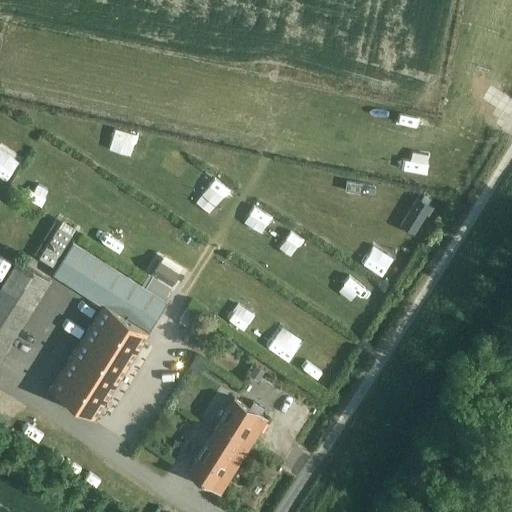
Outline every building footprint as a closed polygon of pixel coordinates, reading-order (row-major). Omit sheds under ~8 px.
[(11,129),(5,140),(18,146),(23,135),(11,129)] [(148,155),(174,169),(185,149),(159,135),(148,155)] [(0,138),(0,170),(15,149),(0,138)] [(93,190),(103,169),(82,159),(73,180),(93,190)] [(26,163),(15,182),(35,195),(47,176),(26,163)] [(263,215),(266,205),(252,200),(248,210),(263,215)] [(91,233),(114,243),(122,224),(100,214),(91,233)] [(57,226),(38,257),(52,266),(71,234),(57,226)] [(165,301),(72,243),(53,273),(101,303),(48,389),(93,417),(165,301)] [(0,358),(49,280),(16,260),(0,285),(0,358)] [(159,260),(151,273),(170,285),(178,273),(159,260)] [(353,268),(342,284),(362,298),(373,282),(353,268)] [(241,320),(248,301),(225,292),(218,312),(241,320)] [(187,309),(179,321),(196,332),(204,320),(187,309)] [(287,351),(295,328),(273,321),(266,344),(287,351)] [(305,345),(298,363),(319,371),(326,353),(305,345)] [(247,387),(256,376),(243,365),(234,376),(247,387)] [(234,396),(210,435),(241,455),(266,416),(234,396)] [(210,435),(188,469),(220,489),(241,455),(210,435)]
